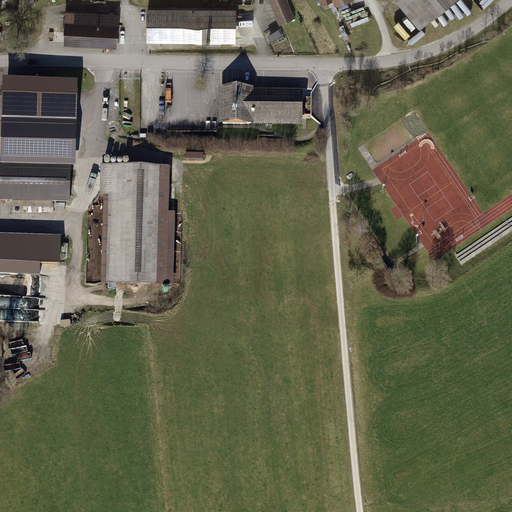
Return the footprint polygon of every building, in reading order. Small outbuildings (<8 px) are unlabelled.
[(298,19),(288,0),(269,0),(282,26),(298,19)] [(350,0),(320,0),(324,9),(350,0)] [(453,0),(398,0),(420,27),(453,0)] [(236,10),(147,10),(147,43),(236,43),(236,10)] [(118,48),(120,15),(92,13),(91,25),(66,24),(65,45),(118,48)] [(301,88),(220,89),(221,128),(303,125),(301,88)] [(0,162),(0,165),(71,166),(76,166),(77,121),(1,119),(0,162)] [(0,162),(0,201),(70,203),(71,166),(0,165),(0,162)] [(170,168),(103,165),(98,287),(165,289),(170,168)] [(60,235),(0,233),(0,297),(41,298),(41,265),(59,265),(60,235)]
